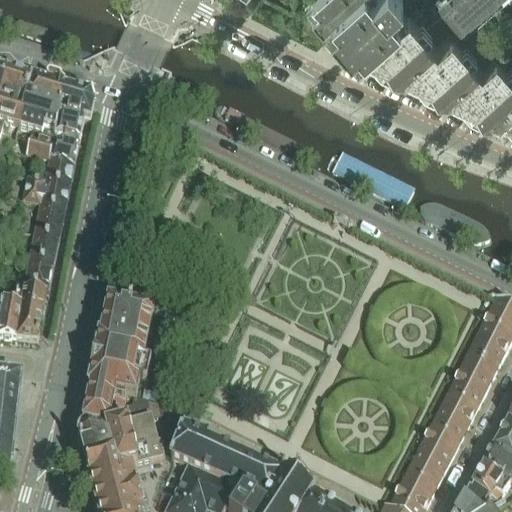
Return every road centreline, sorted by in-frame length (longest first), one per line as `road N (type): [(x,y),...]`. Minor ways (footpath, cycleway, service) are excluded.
road 1 (tertiary): [(124,95),(511,287)]
road 2 (tertiary): [(511,164),(389,113),(168,0)]
road 3 (residential): [(64,373),(124,95)]
road 4 (residential): [(29,511),(64,373)]
road 5 (residential): [(445,511),(511,388)]
road 6 (tertiary): [(0,52),(124,95)]
